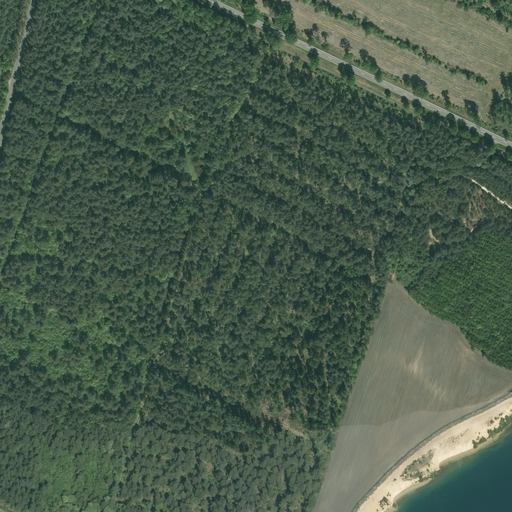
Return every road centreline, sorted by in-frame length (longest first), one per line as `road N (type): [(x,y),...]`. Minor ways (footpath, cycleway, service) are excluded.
road 1 (secondary): [(511,146),(207,0)]
road 2 (tertiary): [(36,0),(0,142)]
